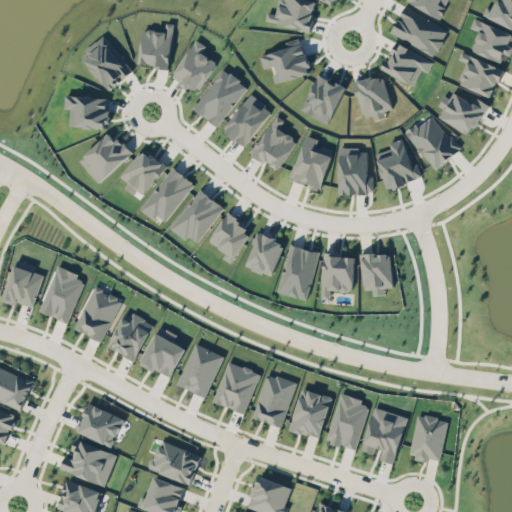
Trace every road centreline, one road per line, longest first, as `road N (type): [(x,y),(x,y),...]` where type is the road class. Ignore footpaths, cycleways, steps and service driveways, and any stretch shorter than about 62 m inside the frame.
road 1 (tertiary): [(511,379),(397,363),(261,321),(175,279),(0,159)]
road 2 (residential): [(426,368),(427,266),(410,215),(343,225),(283,212),(142,112)]
road 3 (residential): [(0,327),(213,429),(412,497)]
road 4 (residential): [(408,215),(481,161),(511,112),(351,21),(341,43)]
road 5 (residential): [(15,502),(77,358)]
